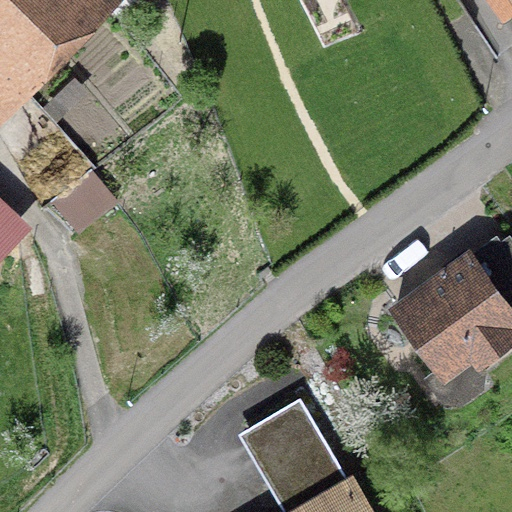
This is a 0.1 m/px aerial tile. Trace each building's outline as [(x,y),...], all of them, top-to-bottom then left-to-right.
[(0,0),(0,76),(14,90),(101,0),(0,0)] [(171,0),(213,97),(238,86),(230,66),(275,45),(284,63),(322,47),(296,0),(171,0)] [(149,195),(164,185),(151,166),(136,177),(149,195)] [(0,211),(0,246),(18,228),(0,211)] [(450,279),(445,272),(391,312),(438,377),(467,356),(474,365),(511,338),(504,329),(511,322),(511,319),(508,314),(511,310),(511,251),(504,241),(472,265),(471,263),(450,279)] [(359,511),(295,401),(243,432),(275,488),(294,478),(311,507),(303,511),(359,511)]
